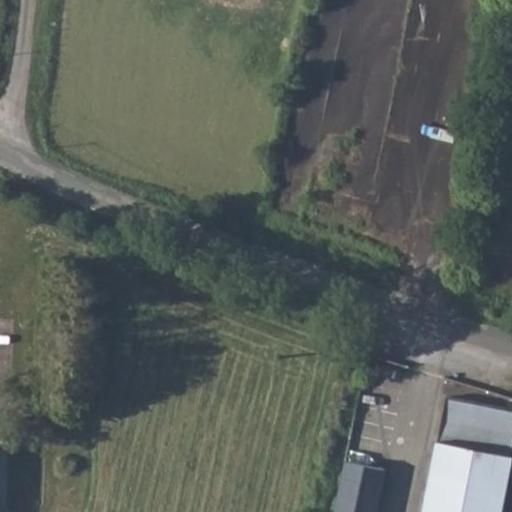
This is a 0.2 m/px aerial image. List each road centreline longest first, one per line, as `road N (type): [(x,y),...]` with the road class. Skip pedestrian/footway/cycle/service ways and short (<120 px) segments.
road 1 (tertiary): [(511,344),(192,237),(0,148)]
road 2 (unclassified): [(27,0),(16,96),(0,136)]
